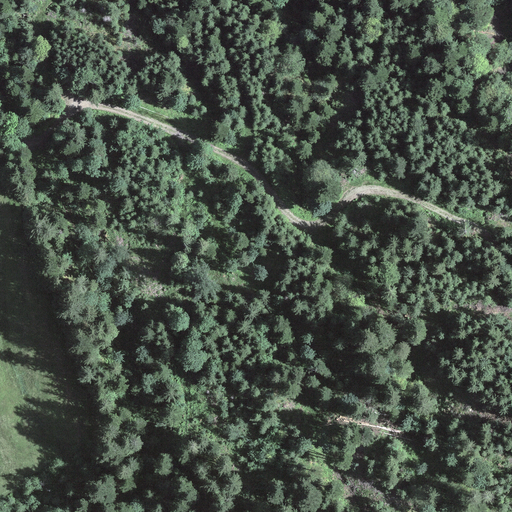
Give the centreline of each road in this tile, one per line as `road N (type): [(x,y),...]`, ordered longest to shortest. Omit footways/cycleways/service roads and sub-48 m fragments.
road 1 (track): [(0,131),(10,143),(35,148),(67,112),(99,102),(230,157),(309,226),(351,194),(380,187),(470,221)]
road 2 (track): [(219,0),(251,145),(239,163)]
